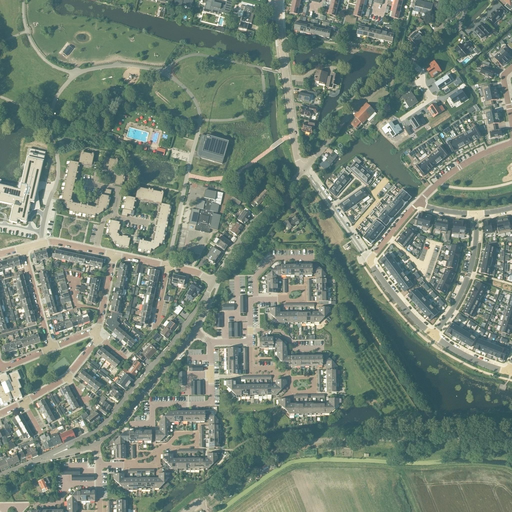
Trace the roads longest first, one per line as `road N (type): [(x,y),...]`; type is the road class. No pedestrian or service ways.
road 1 (unclassified): [(188,511),(247,466),(293,445),(356,437),(511,441)]
road 2 (residential): [(53,451),(107,421),(203,297)]
road 3 (residential): [(303,169),(278,0)]
road 4 (unclassified): [(303,169),(408,58)]
road 5 (unclassified): [(92,444),(113,431),(193,331)]
road 6 (unclassified): [(213,281),(303,169)]
road 7 (unclassified): [(167,265),(197,131)]
road 8 (residential): [(475,213),(469,272),(432,337)]
road 9 (residential): [(152,423),(155,404),(211,397),(210,341)]
